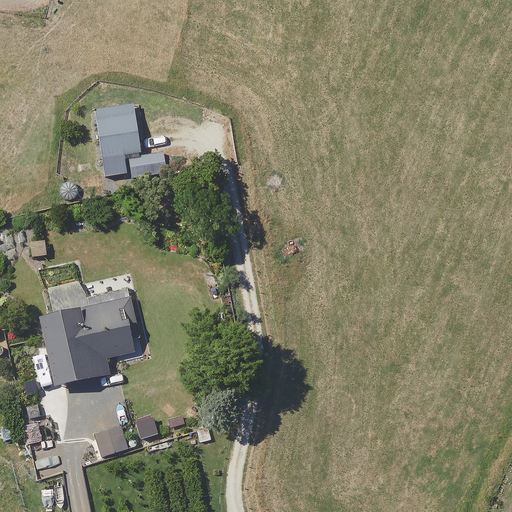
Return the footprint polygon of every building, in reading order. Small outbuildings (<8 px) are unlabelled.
[(137,154),(131,104),(92,109),(98,159),(137,154)] [(165,174),(162,154),(126,160),(129,179),(165,174)] [(83,298),(78,276),(43,284),(50,316),(37,319),(51,387),(105,376),(101,359),(127,354),(125,342),(135,340),(124,289),(83,298)] [(33,397),(27,376),(16,379),(21,400),(33,397)] [(121,451),(116,429),(92,435),(98,457),(121,451)]
